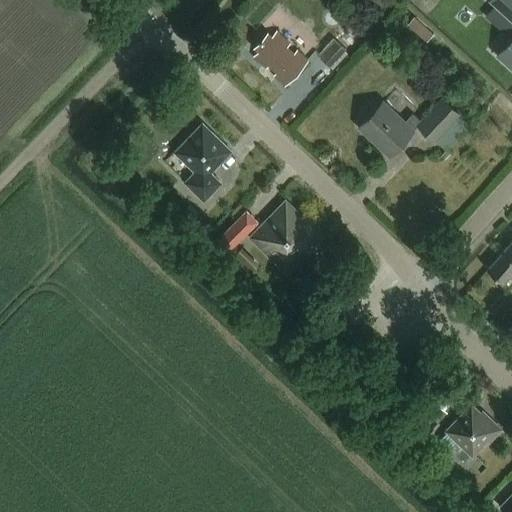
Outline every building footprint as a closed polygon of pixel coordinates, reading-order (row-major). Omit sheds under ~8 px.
[(511,0),(491,0),(511,17),(511,0)] [(426,42),(433,34),(415,16),(407,24),(426,42)] [(253,55),(284,85),(307,60),(275,30),(270,36),(266,31),(253,46),(257,50),(253,55)] [(511,35),(496,54),(511,68),(511,35)] [(331,63),(346,48),(338,39),(322,54),(331,63)] [(417,124),(433,140),(458,113),(441,97),(420,120),(412,112),(404,120),(382,100),(357,126),(388,155),(417,124)] [(209,171),(230,150),(201,122),(173,151),(194,170),(183,181),(203,199),(220,182),(209,171)] [(284,201),(251,236),(286,269),(319,235),(284,201)] [(243,203),(230,213),(234,218),(213,237),(225,251),(259,221),(243,203)] [(511,247),(508,243),(486,268),(501,282),(508,275),(511,278),(511,247)] [(425,433),(448,410),(432,395),(429,397),(426,395),(407,415),(425,433)] [(439,438),(439,442),(457,459),(463,460),(470,453),(471,455),(485,440),(487,442),(500,428),(480,409),(479,411),(470,403),(444,429),(446,431),(439,438)] [(511,511),(511,491),(499,506),(505,511),(511,511)]
